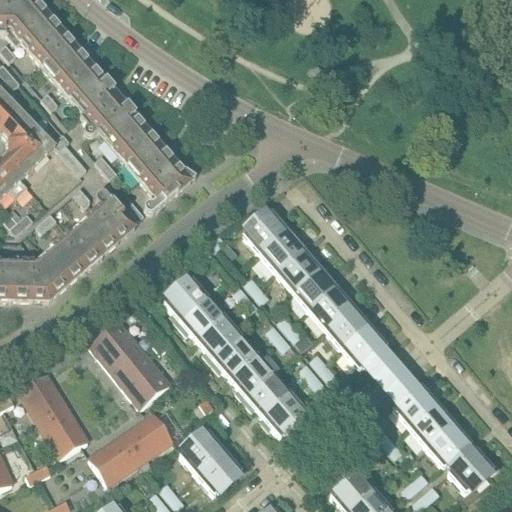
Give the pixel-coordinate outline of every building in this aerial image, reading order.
[(31,0),(3,0),(3,28),(4,28),(8,33),(1,39),(5,39),(11,46),(30,30),(23,21),(37,8),(35,5),(36,5),(31,0)] [(19,47),(56,89),(85,64),(77,55),(78,54),(62,36),(61,36),(37,8),(23,21),(30,30),(11,46),(15,51),(19,47)] [(0,58),(8,67),(9,66),(14,61),(4,49),(0,52),(0,58)] [(85,131),(84,132),(83,133),(83,134),(82,135),(82,136),(83,137),(83,138),(83,139),(84,140),(85,140),(85,141),(87,142),(88,142),(90,142),(91,141),(92,141),(97,137),(101,141),(131,116),(126,109),(125,110),(120,104),(118,106),(111,97),(113,95),(105,85),(104,86),(85,64),(56,89),(82,119),(78,122),(85,131)] [(320,72),(314,68),(309,77),(315,81),(320,72)] [(18,88),(1,69),(0,69),(0,81),(11,94),(18,88)] [(0,135),(20,116),(2,97),(0,98),(0,135)] [(50,116),(51,115),(56,110),(46,98),(39,104),(50,116)] [(0,138),(7,146),(7,150),(55,151),(51,148),(20,116),(0,135),(0,138)] [(147,194),(176,169),(177,168),(161,150),(160,151),(133,120),(134,119),(131,116),(101,141),(147,194)] [(58,155),(65,149),(68,146),(61,139),(51,148),(55,151),(58,155)] [(86,174),(65,149),(58,155),(78,180),(86,174)] [(0,164),(19,185),(55,151),(7,150),(7,155),(0,161),(0,164)] [(108,184),(110,182),(115,178),(100,160),(93,166),(108,184)] [(0,164),(0,203),(7,196),(14,203),(26,192),(19,185),(0,164)] [(176,169),(147,194),(154,204),(151,207),(150,207),(148,207),(147,207),(146,207),(145,208),(144,209),(143,209),(143,210),(143,211),(143,213),(143,214),(143,215),(144,216),(146,218),(147,218),(148,218),(149,219),(151,218),(153,217),(195,181),(176,169)] [(79,193),(71,199),(83,213),(88,209),(88,204),(79,193)] [(136,226),(142,220),(120,194),(113,199),(136,226)] [(134,232),(132,230),(104,197),(99,197),(95,201),(95,205),(99,211),(124,240),(134,232)] [(99,211),(34,267),(48,306),(83,276),(84,277),(102,261),(101,260),(124,240),(99,211)] [(258,261),(290,233),(281,223),(278,226),(270,216),(240,242),(258,261)] [(13,240),(31,225),(25,218),(7,233),(13,240)] [(49,218),(34,231),(40,238),(55,225),(49,218)] [(298,243),(290,233),(258,261),(274,280),(303,255),(296,246),(298,243)] [(207,250),(213,258),(223,249),(217,241),(207,250)] [(202,254),(192,263),(199,270),(209,262),(202,254)] [(311,264),(303,255),(274,280),(291,299),(323,271),(314,262),(311,264)] [(48,306),(34,267),(0,266),(0,305),(11,306),(10,305),(32,305),(32,304),(47,304),(48,306)] [(291,299),(307,318),(336,293),(329,284),(331,281),(323,271),(291,299)] [(191,284),(163,309),(171,318),(168,321),(177,331),(208,304),(191,284)] [(251,300),(258,294),(250,284),(242,291),(251,300)] [(307,318),(324,337),(356,310),(347,300),(344,302),(336,293),(307,318)] [(231,300),(240,310),(247,303),(239,294),(231,300)] [(251,300),(259,310),(267,304),(258,294),(251,300)] [(256,313),(247,303),(240,310),(248,320),(256,313)] [(188,338),(196,347),(224,323),(208,304),(177,331),(185,341),(188,338)] [(364,320),(356,310),(324,337),(341,356),(372,328),(369,330),(361,322),(364,320)] [(284,338),(292,332),(283,322),(275,328),(284,338)] [(201,359),(209,369),(241,342),(224,323),(196,347),(204,357),(201,359)] [(88,350),(113,382),(144,358),(118,326),(88,350)] [(372,328),(341,356),(358,376),(386,351),(378,341),(381,338),(372,328)] [(281,341),(272,331),(264,338),(273,348),(281,341)] [(284,338),(293,348),(300,342),(292,332),(284,338)] [(144,340),(153,351),(161,345),(152,334),(144,340)] [(281,341),(273,348),(282,358),(289,351),(281,341)] [(221,376),(229,386),(257,361),(241,342),(209,369),(218,379),(221,376)] [(161,345),(153,351),(158,358),(166,351),(161,345)] [(386,351),(358,376),(391,415),(420,390),(386,351)] [(144,358),(113,382),(139,415),(170,390),(144,358)] [(317,376),(325,370),(316,360),(308,366),(317,376)] [(234,397),(242,407),(274,380),(257,361),(229,386),(237,395),(234,397)] [(298,376),(306,386),(314,379),(305,369),(298,376)] [(317,376),(326,386),(333,379),(325,370),(317,376)] [(322,389),(314,379),(306,386),(315,396),(322,389)] [(17,397),(37,429),(65,413),(45,380),(17,397)] [(258,426),(259,426),(290,399),(274,380),(242,407),(251,417),(254,415),(261,423),(258,426)] [(391,415),(408,434),(439,407),(431,397),(428,400),(420,390),(391,415)] [(307,419),(290,399),(259,426),(267,436),(270,434),(279,443),(307,419)] [(0,405),(0,411),(2,415),(13,409),(8,401),(0,405)] [(206,404),(197,409),(204,420),(213,414),(206,404)] [(440,408),(439,407),(408,434),(425,454),(456,426),(448,417),(445,419),(437,410),(440,408)] [(86,447),(65,413),(37,429),(59,464),(86,447)] [(153,419),(120,442),(138,469),(171,446),(153,419)] [(464,436),(456,426),(425,454),(441,473),(470,449),(462,439),(464,436)] [(195,481),(227,454),(226,453),(223,456),(216,447),(219,445),(210,434),(178,461),(195,481)] [(385,454),(392,448),(384,438),(376,444),(385,454)] [(105,491),(138,469),(120,442),(98,456),(87,464),(105,491)] [(373,447),(365,454),(373,464),(381,458),(373,447)] [(385,454),(393,464),(401,458),(392,448),(385,454)] [(235,464),(227,454),(195,481),(212,501),(241,476),(232,466),(235,464)] [(475,454),(446,479),(464,499),(485,480),(487,482),(497,474),(486,462),(483,464),(475,454)] [(0,494),(11,489),(0,464),(0,494)] [(45,470),(35,475),(39,484),(49,478),(48,477),(45,470)] [(28,489),(39,484),(35,475),(24,481),(27,488),(28,489)] [(356,511),(374,497),(357,477),(329,502),(337,511),(336,511),(356,511)] [(420,478),(410,487),(417,495),(427,486),(420,478)] [(417,495),(410,487),(400,496),(407,503),(417,495)] [(167,505),(174,499),(166,489),(158,495),(167,505)] [(421,500),(428,508),(438,499),(431,492),(421,500)] [(387,511),(374,497),(356,511),(387,511)] [(147,505),(152,511),(158,511),(163,508),(155,498),(147,505)] [(179,511),(183,509),(174,499),(167,505),(172,511),(179,511)] [(421,500),(411,509),(414,511),(422,511),(428,508),(421,500)]
